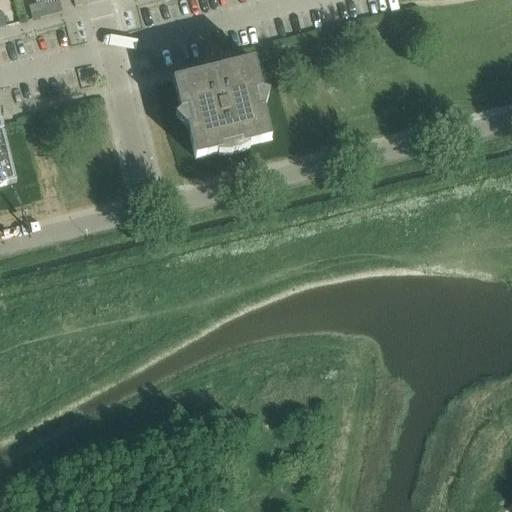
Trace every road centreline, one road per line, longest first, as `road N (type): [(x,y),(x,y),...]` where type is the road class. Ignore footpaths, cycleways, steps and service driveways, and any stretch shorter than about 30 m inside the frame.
road 1 (residential): [(147,210),(511,122)]
road 2 (residential): [(147,210),(97,0)]
road 3 (residential): [(0,246),(147,210)]
